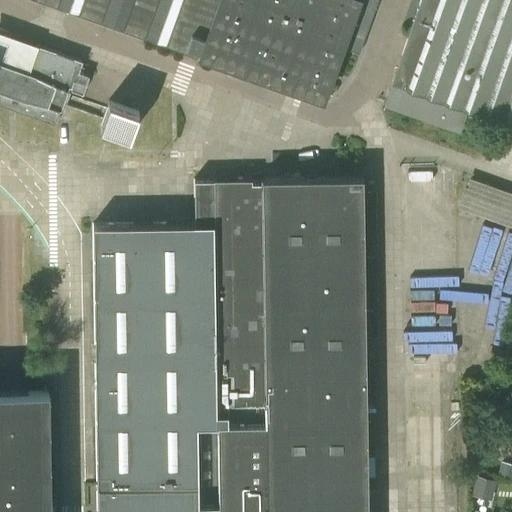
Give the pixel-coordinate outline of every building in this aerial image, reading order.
[(44,0),(324,99),(342,48),(358,53),(376,0),(44,0)] [(511,0),(420,0),(390,84),(467,111),(511,127),(511,0)] [(82,93),(89,75),(78,71),(82,61),(36,44),(26,71),(0,61),(0,90),(24,99),(20,112),(55,124),(61,109),(63,110),(64,105),(102,118),(99,127),(128,137),(137,111),(108,101),(106,107),(68,93),(70,88),(82,93)] [(511,224),(511,190),(464,172),(452,202),(511,224)] [(193,178),(194,221),(92,222),(96,511),(222,509),(221,511),(366,511),(365,347),(372,347),(372,340),(364,340),(364,335),(378,335),(377,181),(363,181),(363,175),(260,177),(260,181),(251,181),(251,177),(193,178)] [(409,441),(434,441),(433,356),(450,356),(450,328),(415,328),(415,366),(401,367),(402,424),(409,424),(409,441)] [(0,511),(48,511),(47,387),(0,388),(0,511)] [(476,471),(471,492),(489,495),(494,475),(476,471)]
